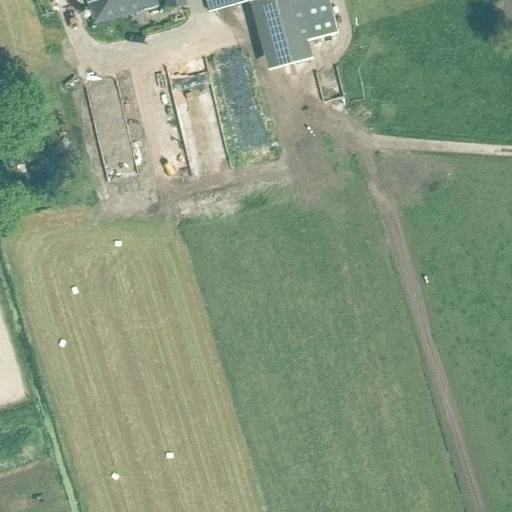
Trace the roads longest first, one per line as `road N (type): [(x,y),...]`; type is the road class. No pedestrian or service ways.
road 1 (track): [(357,139),(476,511)]
road 2 (track): [(357,139),(511,150)]
